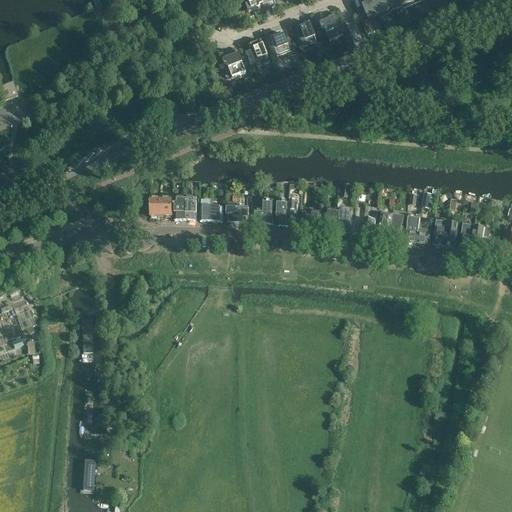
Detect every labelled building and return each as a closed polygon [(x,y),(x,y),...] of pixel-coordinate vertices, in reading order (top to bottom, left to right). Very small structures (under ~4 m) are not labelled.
[(276,4),(274,0),(249,0),(250,1),(249,1),(250,5),(246,6),(249,14),(259,10),(260,10),(260,9),(261,8),(261,7),(260,7),(263,6),(264,8),(275,4),(275,5),(276,4)] [(379,17),(372,0),(369,0),(361,3),(363,9),(357,11),(362,23),(379,17)] [(396,10),(392,0),(386,0),(385,0),(372,0),(379,17),(380,19),(391,15),(390,12),(396,10)] [(414,6),(411,0),(392,0),(396,10),(402,8),(403,10),(414,6)] [(344,37),(334,13),(328,16),(329,19),(322,22),(323,25),(322,25),(321,26),(321,27),(321,28),(322,29),(323,29),(324,29),(325,29),(330,43),(344,37)] [(318,47),(310,24),(309,25),(297,30),(299,36),(296,37),(303,53),(318,47)] [(295,56),(289,40),(286,41),(284,35),(271,40),(278,59),(283,57),(285,60),(295,56)] [(270,64),(262,42),(249,47),(251,51),(245,53),(250,66),(256,64),(258,69),(270,64)] [(246,74),(237,50),(231,52),(232,56),(225,59),(226,61),(225,62),(224,62),(224,63),(224,64),(224,65),(225,66),(226,66),(227,66),(228,68),(227,69),(226,69),(225,70),(225,71),(225,72),(225,77),(226,77),(226,78),(226,79),(227,79),(227,80),(228,80),(229,80),(230,81),(233,79),(246,74)] [(0,104),(18,98),(16,94),(14,89),(13,85),(0,89),(0,104)] [(423,208),(431,208),(432,195),(424,194),(423,208)] [(161,218),(161,201),(151,201),(150,218),(152,218),(152,219),(155,219),(155,218),(157,218),(161,218)] [(173,218),(173,206),(173,201),(161,201),(161,218),(165,218),(167,218),(167,219),(171,219),(171,218),(173,218)] [(273,226),(274,203),(264,203),(263,212),(263,226),(273,226)] [(186,223),(186,206),(175,206),(175,222),(186,223)] [(197,223),(197,206),(186,206),(186,223),(197,223)] [(212,224),(212,209),(201,208),(201,223),(212,224)] [(223,224),(223,216),(223,210),(212,209),(212,224),(223,224)] [(238,225),(238,210),(227,210),(227,224),(238,225)] [(249,225),(249,211),(238,210),(238,225),(249,225)] [(311,230),(312,216),(313,210),(309,210),(308,216),(302,215),(301,229),(311,230)] [(321,231),(323,217),(316,216),(317,211),(313,210),(312,216),(311,230),(321,231)] [(263,226),(263,212),(253,212),(252,225),(263,226)] [(287,228),(287,214),(277,213),(277,227),(279,227),(279,228),(287,228)] [(297,228),(298,215),(287,214),(287,228),(294,229),(294,228),(297,228)] [(374,238),(376,223),(375,223),(376,216),(366,215),(365,222),(363,221),(361,236),(374,238)] [(390,241),(392,228),(393,217),(382,216),(380,226),(379,226),(377,239),(390,241)] [(338,233),(339,219),(326,218),(324,232),(338,233)] [(350,235),(352,221),(339,219),(338,233),(350,235)] [(402,243),(404,229),(392,228),(390,241),(402,243)] [(417,245),(419,231),(407,230),(406,243),(417,245)] [(429,246),(431,233),(419,231),(417,245),(429,246)] [(445,249),(447,233),(436,231),(434,247),(445,249)] [(456,250),(457,238),(458,234),(447,233),(445,249),(456,250)] [(470,252),(473,241),(462,239),(459,250),(470,252)] [(481,254),(483,242),(473,241),(470,252),(481,254)] [(492,256),(494,244),(483,242),(481,254),(492,256)] [(503,258),(505,246),(494,244),(492,256),(503,258)] [(92,319),(81,320),(83,354),(93,354),(92,319)] [(143,429),(148,416),(136,412),(134,420),(133,419),(131,425),(143,429)]
